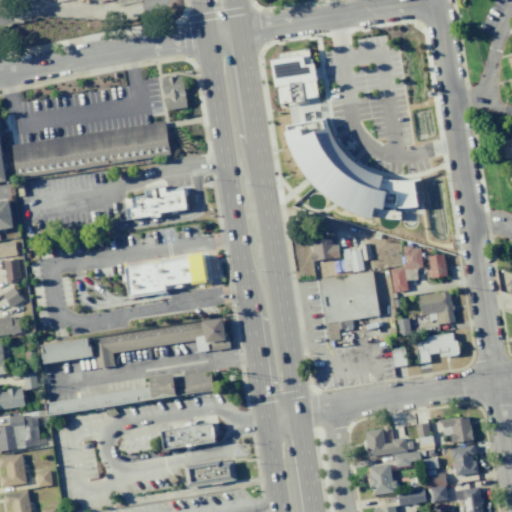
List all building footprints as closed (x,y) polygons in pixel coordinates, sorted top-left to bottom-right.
[(268,60),(272,88),(274,88),(277,104),(287,103),(287,105),(306,102),(306,98),(316,97),(313,81),(314,81),(312,63),(310,63),(310,59),(308,59),(307,48),(275,53),(276,59),(268,60)] [(160,81),(163,110),(187,106),(183,78),(160,81)] [(11,145),(16,177),(169,154),(164,122),(11,145)] [(329,127),(302,136),(300,128),(284,132),(285,136),(286,139),(288,143),(289,149),(292,154),(295,161),(299,166),(302,171),(305,176),(309,181),(314,186),(319,191),(324,195),(330,199),(336,204),(341,206),(346,209),(353,213),(358,215),(364,217),(371,219),(374,207),(384,208),(384,206),(393,207),(401,208),(410,208),(417,206),(413,180),(403,180),(392,180),(384,179),(382,178),(383,175),(377,174),(371,172),(362,168),(354,163),(348,158),(343,152),(338,145),(334,138),(329,127)] [(511,137),(503,138),(504,158),(508,158),(509,181),(511,180),(511,137)] [(122,198),(125,219),(150,215),(150,218),(159,217),(158,213),(185,209),(182,189),(164,192),(163,187),(142,190),(143,195),(122,198)] [(0,229),(12,228),(9,198),(0,199),(0,229)] [(309,241),(312,260),(336,257),(333,237),(309,241)] [(0,242),(14,240),(16,254),(0,256),(0,242)] [(403,268),(421,268),(420,246),(402,247),(403,268)] [(343,272),(362,270),(359,248),(341,251),(343,263),(342,263),(343,272)] [(123,267),(127,295),(163,289),(162,285),(203,279),(199,252),(159,259),(159,260),(152,261),(153,261),(147,262),(147,264),(123,267)] [(428,278),(445,276),(443,254),(426,256),(428,278)] [(3,261),(17,259),(20,278),(15,278),(16,281),(7,282),(3,261)] [(392,292),(406,290),(402,266),(389,268),(392,292)] [(318,279),(325,324),(327,323),(330,340),(338,339),(337,330),(351,327),(350,320),(377,316),(370,271),(318,279)] [(13,286),(22,299),(11,307),(2,294),(13,286)] [(435,317),(436,324),(452,322),(449,291),(418,294),(421,318),(435,317)] [(0,334),(21,331),(18,317),(14,318),(14,315),(0,317),(0,334)] [(228,348),(226,339),(223,340),(219,318),(35,346),(38,364),(92,356),(94,369),(112,366),(110,353),(192,340),(194,353),(228,348)] [(425,336),(425,340),(414,341),(417,362),(429,361),(428,354),(438,352),(438,357),(457,355),(454,332),(425,336)] [(405,364),(403,347),(390,348),(392,366),(405,364)] [(209,370),(212,390),(45,415),(43,403),(149,387),(147,377),(170,374),(172,389),(183,388),(181,374),(209,370)] [(22,372),(23,389),(36,388),(35,371),(22,372)] [(0,387),(0,409),(23,405),(20,387),(1,390),(1,388),(0,387)] [(0,450),(24,448),(23,438),(37,436),(35,414),(7,417),(8,424),(0,425),(0,450)] [(442,435),(450,434),(450,442),(470,440),(468,416),(441,419),(442,435)] [(158,431),(183,427),(183,423),(193,422),(193,425),(210,422),(213,442),(161,450),(158,431)] [(418,444),(429,442),(426,422),(415,424),(418,444)] [(363,431),(366,457),(393,453),(395,467),(419,464),(418,451),(406,452),(404,438),(383,441),(381,428),(363,431)] [(454,476),(476,472),(473,455),(475,455),(473,445),(450,448),(454,476)] [(0,467),(4,467),(5,475),(0,475),(0,482),(0,486),(24,484),(21,454),(0,455),(0,467)] [(181,465),(185,487),(233,480),(230,461),(221,462),(220,459),(181,465)] [(369,495),(392,493),(389,464),(367,466),(369,495)] [(37,486),(50,485),(48,470),(35,471),(37,486)] [(446,500),(444,473),(424,474),(425,488),(430,488),(431,501),(446,500)] [(464,511),(482,511),(478,486),(461,489),(464,511)] [(425,502),(424,490),(396,492),(397,504),(425,502)] [(2,494),(4,505),(10,505),(10,511),(28,511),(26,491),(2,494)]
